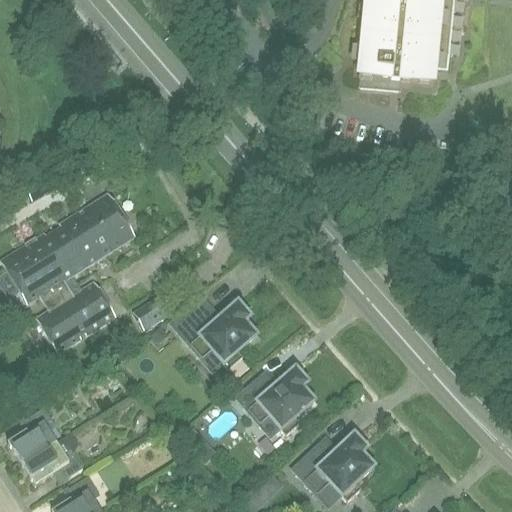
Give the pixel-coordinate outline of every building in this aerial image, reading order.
[(365,0),(362,40),(359,69),(358,80),(361,81),(360,89),(399,93),(399,84),(431,88),(433,73),(447,75),(454,0),(365,0)] [(115,320),(93,285),(80,293),(72,279),(135,240),(107,196),(11,256),(2,241),(0,242),(0,266),(9,280),(4,283),(11,295),(16,292),(26,308),(40,299),(48,313),(34,321),(56,356),(115,320)] [(237,356),(256,339),(243,326),(249,321),(237,307),(220,321),(204,303),(168,325),(179,337),(201,362),(211,354),(228,373),(242,361),(237,356)] [(160,330),(151,339),(158,347),(167,338),(160,330)] [(206,359),(199,365),(215,382),(222,375),(206,359)] [(269,420),(285,440),(299,428),(294,422),(313,406),(301,392),(307,387),(295,373),(270,394),(260,382),(237,402),(260,428),(269,420)] [(56,446),(49,435),(56,430),(44,411),(23,424),(29,434),(8,447),(13,456),(14,456),(22,468),(56,446)] [(360,493),(355,488),(373,471),(360,457),(366,452),(353,439),(330,461),(319,449),(293,473),(329,511),(341,501),(347,506),(360,493)] [(62,485),(83,472),(70,453),(63,458),(56,446),(22,468),(30,480),(29,481),(34,490),(56,476),(62,485)] [(206,479),(195,487),(202,495),(212,487),(206,479)] [(97,511),(92,504),(100,499),(88,480),(67,493),(73,503),(58,511),(97,511)] [(262,489),(243,507),(247,511),(257,511),(271,500),(262,489)]
